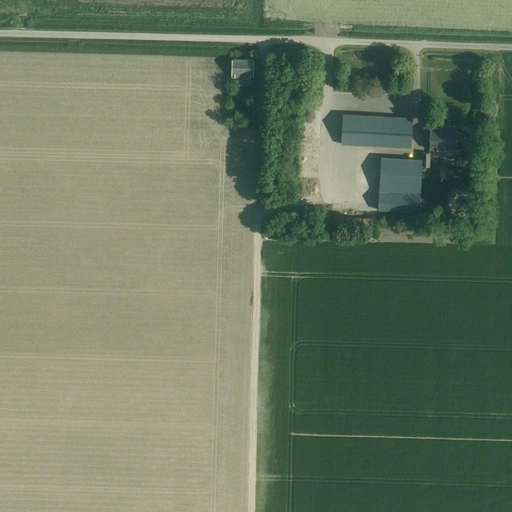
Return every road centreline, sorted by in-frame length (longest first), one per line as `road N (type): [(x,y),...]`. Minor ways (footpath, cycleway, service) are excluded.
road 1 (unclassified): [(511,48),(0,32)]
road 2 (track): [(249,511),(257,220),(321,196)]
